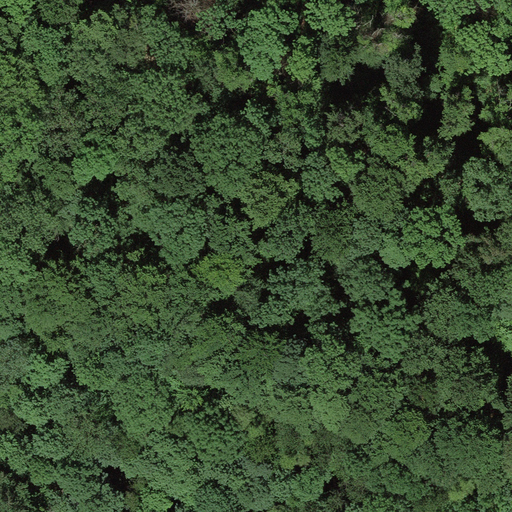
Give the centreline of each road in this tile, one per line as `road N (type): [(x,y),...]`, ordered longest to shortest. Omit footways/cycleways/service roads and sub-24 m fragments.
road 1 (track): [(511,198),(2,0)]
road 2 (track): [(134,511),(0,471)]
